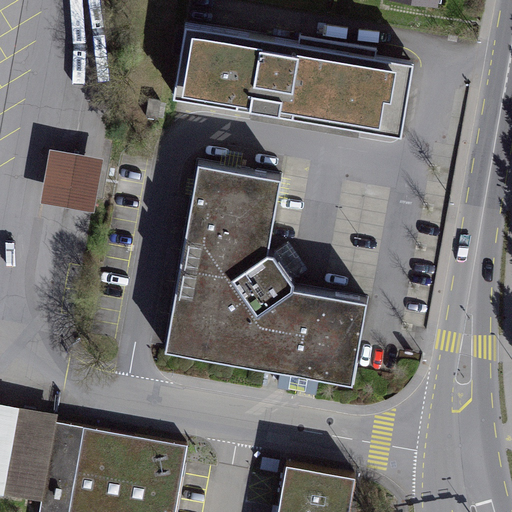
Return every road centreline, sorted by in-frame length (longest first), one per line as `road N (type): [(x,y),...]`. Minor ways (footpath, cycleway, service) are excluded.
road 1 (tertiary): [(511,47),(457,407),(466,511)]
road 2 (unknown): [(448,63),(194,12)]
road 3 (unknown): [(308,280),(333,146)]
